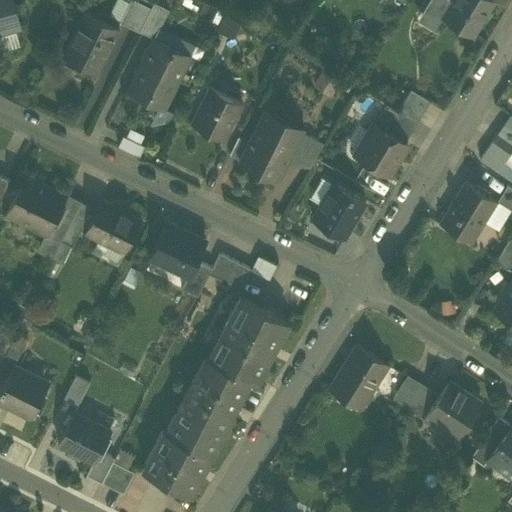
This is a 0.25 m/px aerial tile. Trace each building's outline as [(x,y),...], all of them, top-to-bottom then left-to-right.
[(0,0),(0,31),(16,27),(21,25),(13,0),(0,0)] [(120,20),(130,0),(129,0),(117,0),(110,15),(120,20)] [(139,30),(141,25),(151,6),(138,0),(129,0),(130,0),(120,20),(119,21),(139,30)] [(445,17),(471,31),(489,0),(427,0),(421,11),(442,23),(445,17)] [(152,4),(151,6),(141,25),(156,32),(166,11),(152,4)] [(65,54),(97,70),(118,26),(86,10),(65,54)] [(243,20),(224,11),(216,28),(234,37),(243,20)] [(21,44),(16,27),(0,31),(0,48),(0,50),(21,44)] [(155,37),(142,61),(177,79),(190,54),(155,37)] [(164,106),(177,79),(142,61),(129,88),(164,106)] [(344,77),(325,65),(314,84),(333,95),(344,77)] [(194,120),(226,135),(243,100),(211,85),(194,120)] [(411,88),(398,109),(417,120),(430,99),(411,88)] [(374,122),(386,129),(392,119),(398,109),(387,102),(374,122)] [(265,110),(303,128),(304,125),(267,106),(265,110)] [(398,109),(392,119),(412,130),(417,120),(398,109)] [(240,160),(278,178),(291,152),(302,130),(303,128),(265,110),(250,140),(241,158),(240,160)] [(405,140),(412,130),(392,119),(386,129),(405,140)] [(356,152),(390,173),(408,142),(405,140),(386,129),(374,122),(370,129),(359,147),(356,152)] [(511,139),(511,127),(505,122),(499,131),(511,139)] [(349,141),(359,147),(370,129),(360,123),(349,141)] [(291,152),(312,163),(324,141),(302,130),(291,152)] [(511,152),(511,149),(511,139),(499,131),(493,139),(511,152)] [(119,145),(139,155),(144,144),(123,134),(118,144),(119,145)] [(230,153),(241,158),(250,140),(239,135),(230,153)] [(505,160),(511,152),(493,139),(487,148),(505,160)] [(498,169),(505,160),(487,148),(480,156),(498,169)] [(498,169),(509,176),(511,171),(511,164),(505,160),(498,169)] [(0,197),(11,176),(0,170),(0,197)] [(8,209),(47,229),(60,204),(63,200),(66,193),(26,173),(8,209)] [(312,196),(322,202),(334,180),(324,174),(312,196)] [(439,220),(472,240),(498,199),(465,179),(439,220)] [(313,217),(345,235),(366,199),(334,180),(322,202),(313,217)] [(498,199),(511,207),(511,184),(508,182),(498,199)] [(122,249),(124,250),(141,217),(126,209),(124,212),(111,205),(113,202),(102,196),(92,215),(85,230),(109,242),(111,238),(124,245),(122,249)] [(60,241),(61,239),(77,207),(63,200),(60,204),(64,206),(51,231),(49,235),(60,241)] [(126,209),(113,202),(111,205),(124,212),(126,209)] [(47,229),(51,231),(64,206),(60,204),(47,229)] [(92,215),(77,207),(61,239),(72,244),(81,228),(85,230),(92,215)] [(37,247),(53,255),(60,241),(49,235),(51,231),(47,229),(8,209),(6,214),(45,234),(37,247)] [(188,273),(190,274),(198,258),(207,241),(171,222),(154,256),(188,273)] [(496,260),(508,267),(511,260),(511,236),(496,260)] [(109,242),(122,249),(124,245),(111,238),(109,242)] [(61,239),(60,241),(53,255),(64,261),(72,244),(61,239)] [(241,288),(252,268),(253,266),(221,250),(213,265),(209,272),(241,288)] [(259,254),(253,266),(252,268),(270,277),(277,263),(259,254)] [(198,293),(209,272),(213,265),(198,258),(190,274),(188,273),(183,285),(198,293)] [(495,308),(511,318),(511,282),(511,283),(508,281),(500,295),(503,297),(495,308)] [(211,355),(210,356),(249,377),(256,381),(257,379),(256,379),(287,320),(288,318),(242,295),(241,296),(244,298),(214,357),(211,355)] [(244,298),(241,296),(211,355),(214,357),(244,298)] [(0,363),(16,332),(0,324),(0,363)] [(28,339),(16,332),(0,363),(0,371),(8,375),(14,364),(15,364),(28,339)] [(331,387),(359,405),(387,361),(358,344),(331,387)] [(211,452),(249,377),(210,356),(207,354),(206,356),(209,358),(172,431),(169,429),(168,430),(168,431),(211,453),(212,452),(211,452)] [(209,358),(206,356),(169,429),(172,431),(209,358)] [(0,390),(0,397),(32,415),(46,388),(29,379),(32,374),(15,364),(14,364),(8,375),(0,390)] [(49,382),(32,374),(29,379),(46,388),(49,382)] [(394,397),(406,405),(420,382),(407,374),(394,397)] [(63,400),(77,407),(89,384),(75,376),(63,400)] [(428,413),(459,434),(481,401),(448,379),(439,393),(426,412),(428,413)] [(439,393),(420,382),(406,405),(424,418),(428,413),(426,412),(439,393)] [(93,459),(95,460),(101,448),(111,428),(75,410),(59,442),(70,447),(68,451),(79,457),(81,453),(93,459)] [(472,454),(484,463),(489,456),(488,455),(511,422),(499,413),(472,454)] [(489,456),(511,473),(511,422),(488,455),(489,456)] [(211,453),(168,431),(168,430),(165,428),(164,430),(167,432),(148,469),(145,467),(144,468),(191,492),(191,491),(210,453),(211,453)] [(167,432),(164,430),(145,467),(148,469),(167,432)] [(86,473),(102,481),(113,460),(115,456),(101,448),(95,460),(93,459),(86,473)] [(135,471),(113,460),(102,481),(124,492),(135,471)] [(16,511),(0,503),(0,511),(16,511)]
